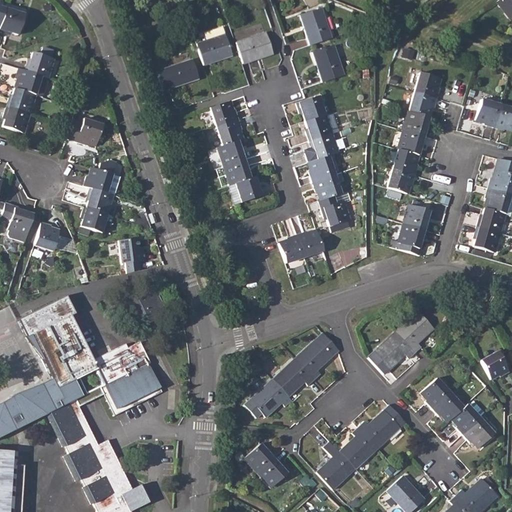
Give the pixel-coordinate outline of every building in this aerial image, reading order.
[(511,0),(495,0),(510,18),(511,15),(511,0)] [(0,20),(0,31),(7,34),(8,32),(17,35),(24,14),(4,8),(0,20)] [(319,9),(299,15),(309,45),(330,39),(319,9)] [(206,41),(195,44),(202,66),(231,56),(223,35),(221,28),(203,34),(206,41)] [(264,33),(234,43),(242,64),(272,53),(264,33)] [(312,52),(322,82),(343,75),(332,45),(312,52)] [(41,54),(52,56),(54,49),(42,47),(41,54)] [(27,60),(24,71),(40,76),(46,78),(48,74),(53,59),(32,52),(29,61),(27,60)] [(191,59),(156,71),(163,91),(198,79),(191,59)] [(16,79),(13,88),(34,95),(40,76),(24,71),(17,68),(14,79),(16,79)] [(418,73),(412,92),(435,99),(438,88),(436,88),(438,79),(418,73)] [(8,97),(5,107),(28,114),(34,95),(13,88),(10,97),(8,97)] [(412,92),(407,111),(427,117),(430,108),(432,109),(435,99),(412,92)] [(300,112),(303,121),(323,115),(329,113),(326,102),(319,105),(317,96),(295,103),(298,113),(300,112)] [(482,125),(492,128),(498,105),(479,99),(474,120),(482,123),(482,125)] [(228,101),(208,108),(214,127),(237,119),(233,110),(231,110),(228,101)] [(511,108),(498,105),(492,128),(502,130),(503,128),(511,131),(511,130),(511,108)] [(3,118),(1,127),(22,134),(28,114),(5,107),(2,117),(3,118)] [(407,111),(401,130),(424,137),(427,127),(424,126),(427,117),(407,111)] [(323,115),(303,121),(306,130),(304,131),(307,141),(330,134),(323,115)] [(70,122),(65,140),(85,145),(85,143),(95,146),(101,125),(82,119),(80,125),(70,122)] [(237,119),(214,127),(220,146),(236,140),(241,139),(238,130),(240,130),(237,119)] [(401,130),(396,150),(417,156),(419,146),(422,147),(424,137),(401,130)] [(330,134),(307,141),(311,151),(313,150),(316,159),(327,155),(336,152),(330,134)] [(220,146),(216,148),(222,167),(245,159),(242,149),(239,150),(236,140),(220,146)] [(396,150),(390,169),(414,176),(416,165),(414,165),(417,156),(396,150)] [(316,159),(306,162),(309,172),(307,173),(310,182),(333,175),(327,155),(316,159)] [(245,159),(222,167),(228,186),(249,179),(246,169),(248,168),(245,159)] [(489,178),(486,188),(509,195),(511,185),(511,162),(497,159),(491,178),(489,178)] [(85,176),(82,186),(91,189),(105,193),(111,174),(114,161),(108,160),(98,163),(96,170),(90,168),(87,176),(85,176)] [(390,169),(385,188),(406,194),(408,185),(411,186),(414,176),(390,169)] [(333,175),(310,182),(314,193),(316,192),(319,201),(334,196),(339,194),(333,175)] [(228,186),(226,187),(233,206),(262,195),(259,185),(256,186),(253,177),(249,179),(228,186)] [(485,199),(483,208),(503,214),(510,216),(511,209),(511,195),(509,195),(486,188),(483,198),(485,199)] [(86,199),(83,208),(105,215),(111,195),(105,193),(91,189),(87,199),(86,199)] [(319,201),(316,202),(323,220),(324,219),(327,227),(345,221),(348,220),(342,201),(336,203),(334,196),(319,201)] [(3,203),(0,213),(0,220),(7,223),(6,230),(7,231),(6,235),(8,239),(23,243),(31,215),(22,212),(23,209),(3,203)] [(406,205),(401,224),(425,231),(428,221),(425,220),(428,211),(406,205)] [(105,215),(83,208),(80,218),(81,218),(78,227),(80,228),(78,235),(96,241),(98,233),(99,233),(105,215)] [(478,217),(475,227),(498,233),(503,214),(483,208),(480,218),(478,217)] [(135,219),(134,223),(146,228),(145,221),(135,219)] [(39,222),(32,246),(51,251),(58,231),(48,228),(49,226),(39,222)] [(425,231),(401,224),(396,243),(398,244),(396,250),(415,256),(416,250),(417,250),(419,240),(422,240),(425,231)] [(498,233),(475,227),(472,237),(474,237),(472,247),(493,253),(498,233)] [(305,232),(295,235),(302,257),(321,251),(315,230),(306,233),(305,232)] [(286,240),(277,243),(280,254),(284,264),(302,257),(295,235),(285,238),(286,240)] [(136,238),(116,241),(119,263),(123,263),(125,274),(139,271),(137,261),(143,260),(141,250),(137,251),(136,238)] [(151,285),(130,295),(145,325),(166,314),(151,285)] [(0,511),(13,511),(16,464),(17,452),(18,442),(45,413),(64,404),(78,397),(76,394),(85,389),(86,393),(104,385),(91,360),(69,316),(74,314),(65,296),(17,320),(25,338),(30,336),(41,360),(51,379),(0,404),(0,511)] [(246,299),(249,306),(257,304),(254,296),(246,299)] [(417,312),(394,332),(413,353),(420,347),(416,344),(432,329),(417,312)] [(394,332),(366,358),(382,375),(403,356),(406,359),(413,353),(394,332)] [(25,338),(41,360),(30,336),(25,338)] [(316,339),(293,360),(313,380),(319,374),(316,370),(331,356),(316,339)] [(104,441),(97,445),(77,406),(101,394),(106,391),(114,406),(117,405),(119,407),(155,389),(153,387),(158,385),(147,364),(150,363),(139,342),(126,348),(124,344),(91,360),(104,385),(86,393),(85,389),(76,394),(78,397),(64,404),(45,413),(62,447),(64,446),(67,454),(62,456),(75,481),(80,479),(83,487),(82,488),(91,505),(92,504),(95,511),(129,511),(150,501),(141,484),(131,489),(111,448),(108,449),(104,441)] [(496,352),(479,361),(490,381),(497,377),(498,378),(508,373),(496,352)] [(174,384),(159,355),(153,358),(168,387),(174,384)] [(293,360),(271,380),(286,397),(302,383),(306,386),(313,380),(293,360)] [(253,362),(249,370),(254,376),(260,370),(253,362)] [(422,402),(430,410),(447,393),(434,378),(418,394),(424,400),(422,402)] [(286,397),(271,380),(248,401),(264,417),(280,403),(284,407),(290,401),(286,397)] [(113,416),(162,392),(158,385),(153,387),(155,389),(119,407),(117,405),(114,406),(106,391),(101,394),(113,416)] [(447,393),(430,410),(437,418),(439,416),(445,423),(449,420),(461,408),(447,393)] [(461,408),(449,420),(455,426),(453,428),(461,436),(479,419),(478,418),(483,413),(472,401),(467,406),(465,405),(461,408)] [(363,422),(357,427),(376,448),(404,423),(388,406),(367,425),(363,422)] [(479,419),(461,436),(467,443),(469,442),(476,449),(492,434),(479,419)] [(353,437),(337,452),(353,469),(376,448),(357,427),(350,433),(353,437)] [(233,434),(232,444),(240,445),(240,435),(233,434)] [(331,458),(314,473),(330,490),(353,469),(337,452),(328,442),(322,448),(331,458)] [(242,458),(256,473),(272,458),(258,444),(242,458)] [(272,458),(256,473),(269,488),(285,473),(272,458)] [(13,511),(21,511),(24,465),(16,464),(13,511)] [(299,482),(308,492),(316,484),(310,479),(308,480),(304,476),(299,482)] [(400,476),(384,490),(404,511),(407,511),(419,502),(422,499),(400,476)] [(461,490),(454,496),(469,511),(477,511),(496,496),(480,479),(464,493),(461,490)] [(318,489),(313,494),(319,499),(324,494),(318,489)] [(469,511),(454,496),(448,502),(451,505),(444,511),(469,511)]
